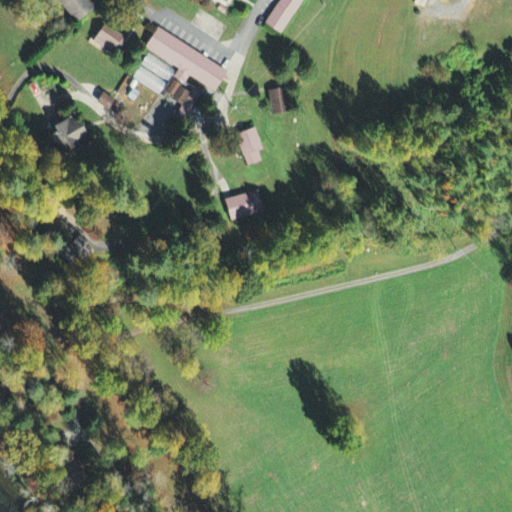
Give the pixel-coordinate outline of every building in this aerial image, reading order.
[(45,0),(82,0),(90,9),(78,17),(68,27),(45,0)] [(280,0),(264,27),(281,38),(303,0),(280,0)] [(116,57),(125,38),(98,26),(89,45),(116,57)] [(225,72),(153,30),(142,49),(147,52),(131,80),(161,97),(161,98),(180,109),(176,115),(185,121),(200,97),(191,91),(188,95),(180,90),(187,78),(212,93),(225,72)] [(286,90),(266,92),(269,116),(288,114),(286,90)] [(93,106),(107,111),(111,100),(98,94),(93,106)] [(48,134),(41,137),(50,158),(83,143),(72,117),(46,129),(48,134)] [(241,168),(258,164),(255,153),(258,152),(253,131),(233,135),(241,168)] [(259,214),(253,193),(220,202),(225,223),(259,214)] [(60,253),(73,269),(92,255),(79,238),(60,253)] [(55,470),(52,472),(66,487),(82,472),(60,448),(47,460),(55,470)]
